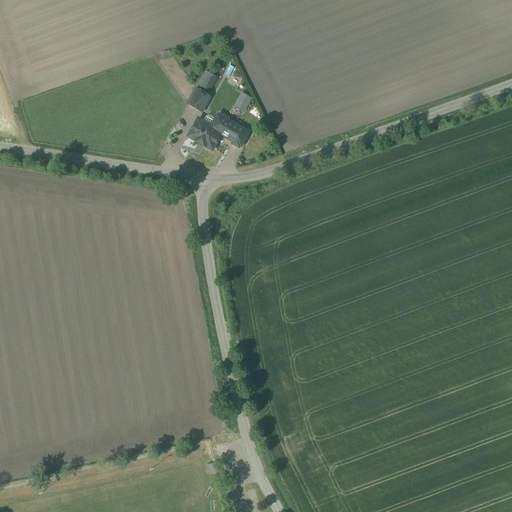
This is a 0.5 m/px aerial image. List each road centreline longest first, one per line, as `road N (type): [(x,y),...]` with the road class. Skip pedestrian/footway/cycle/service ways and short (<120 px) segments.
road 1 (unclassified): [(277,511),(235,401),(201,233),(201,178)]
road 2 (unclassified): [(511,85),(277,169),(201,178)]
road 3 (unclassified): [(201,178),(0,147)]
